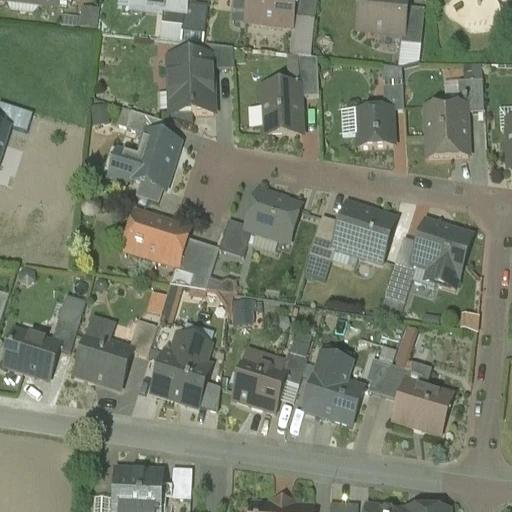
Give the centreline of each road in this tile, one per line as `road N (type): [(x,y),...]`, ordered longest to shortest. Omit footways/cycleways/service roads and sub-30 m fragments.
road 1 (residential): [(212,152),(504,202)]
road 2 (residential): [(504,202),(480,490)]
road 3 (residential): [(480,490),(218,450)]
road 4 (residential): [(218,450),(0,418)]
